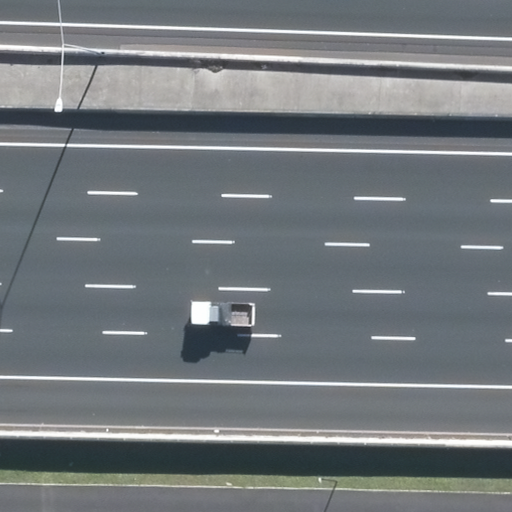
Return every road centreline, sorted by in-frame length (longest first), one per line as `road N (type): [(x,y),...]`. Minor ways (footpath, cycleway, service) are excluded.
road 1 (motorway): [(511,184),(0,172)]
road 2 (motorway): [(511,291),(0,281)]
